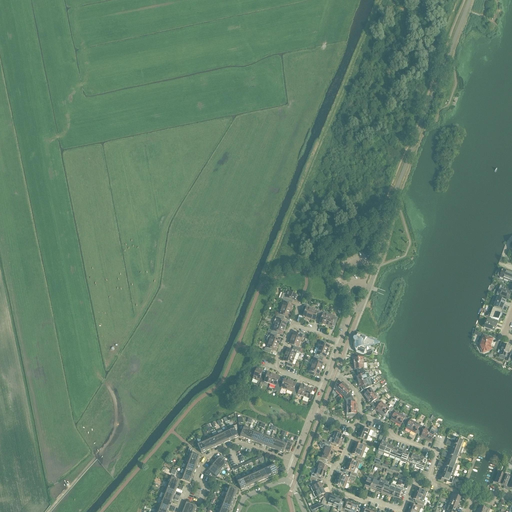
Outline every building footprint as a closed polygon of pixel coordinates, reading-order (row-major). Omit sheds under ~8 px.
[(511,273),(502,270),(502,271),(501,271),(501,272),(501,273),(499,272),(497,276),(500,277),(499,277),(511,282),(511,283),(511,273)] [(507,291),(508,288),(500,285),(496,295),(508,300),(511,293),(507,291)] [(290,300),(295,302),(297,296),(291,293),(292,292),(286,290),(284,294),(285,294),(283,300),(289,302),(290,300)] [(504,305),(505,301),(494,297),(492,301),(495,303),(494,307),(505,311),(507,307),(505,306),(504,305)] [(293,307),(288,305),(289,302),(283,300),(282,303),(284,303),(281,309),(291,313),(293,307)] [(303,317),(308,319),(313,308),(304,305),(302,311),(304,312),(303,317)] [(316,317),(319,318),(321,312),(313,308),(308,319),(314,322),(316,317)] [(500,315),(501,312),(490,308),(488,312),(491,314),(489,317),(498,321),(499,318),(500,318),(502,315),(500,315)] [(289,318),(291,313),(281,309),(279,315),(278,314),(277,317),(283,319),(284,317),(289,318)] [(319,323),(325,326),(330,314),(329,314),(324,312),(324,313),(321,312),(319,318),(318,318),(319,319),(319,320),(319,321),(320,322),(319,323)] [(335,324),(338,318),(335,317),(330,314),(325,326),(331,328),(333,323),(335,324)] [(287,323),(282,322),(283,319),(277,317),(276,316),(273,325),(275,326),(285,329),(287,323)] [(494,332),(497,324),(487,320),(486,321),(485,321),(484,321),(484,322),(484,323),(484,324),(485,325),(484,328),(487,329),(487,330),(487,331),(488,331),(488,332),(489,332),(490,332),(490,331),(491,331),(494,332)] [(282,335),(285,329),(275,326),(273,331),(272,331),(271,333),(277,336),(278,333),(282,335)] [(305,339),(305,338),(304,337),(305,334),(299,332),(298,335),(293,333),(291,339),(303,343),(304,342),(305,339)] [(280,340),(276,338),(277,336),(271,333),(270,336),(269,336),(268,337),(267,339),(267,341),(269,342),(278,346),(280,340)] [(374,343),(374,342),(374,341),(373,341),(364,337),(363,336),(362,336),(362,335),(361,335),(360,335),(359,336),(357,335),(356,337),(355,338),(354,338),(353,339),(353,340),(353,341),(353,342),(353,344),(353,346),(353,348),(353,349),(355,349),(355,351),(356,352),(356,353),(362,355),(363,356),(366,350),(365,349),(364,348),(364,347),(373,345),(373,344),(374,343)] [(482,339),(479,346),(483,353),(491,350),(489,347),(492,339),(483,335),(482,339)] [(298,348),(301,342),(303,343),(291,339),(289,345),(294,346),(293,349),(299,351),(300,348),(298,348)] [(328,353),(330,347),(325,345),(326,342),(320,340),(319,343),(320,343),(318,349),(328,353)] [(276,352),(278,346),(269,342),(267,348),(265,347),(264,350),(270,353),(271,350),(276,352)] [(506,358),(510,347),(503,344),(499,355),(506,358)] [(328,353),(318,349),(315,348),(313,354),(315,354),(314,357),(320,359),(321,360),(321,358),(322,359),(323,358),(326,359),(328,353)] [(298,354),(299,351),(293,349),(292,351),(287,350),(285,355),(297,360),(299,355),(298,354)] [(363,363),(362,355),(356,353),(356,358),(353,359),(353,364),(363,363)] [(292,365),(294,359),(297,360),(285,355),(282,361),(287,363),(286,366),(292,368),(294,365),(292,365)] [(324,363),(319,362),(320,359),(314,357),(313,360),(314,360),(312,366),(321,369),(324,363)] [(250,374),(254,376),(257,369),(259,364),(257,363),(254,365),(250,374)] [(364,369),(363,363),(353,364),(354,370),(356,370),(357,373),(364,372),(365,371),(365,369),(364,369)] [(319,375),(321,369),(312,366),(310,371),(308,371),(307,374),(313,376),(314,373),(319,375)] [(261,383),(263,377),(261,376),(263,371),(257,369),(254,376),(253,379),(258,381),(257,384),(257,385),(260,386),(261,383)] [(370,378),(368,373),(365,374),(364,372),(357,373),(358,377),(355,378),(357,383),(367,379),(370,378)] [(264,382),(270,384),(273,375),(268,373),(266,377),(263,377),(261,383),(264,384),(264,382)] [(277,392),(280,383),(278,382),(279,377),(273,375),(270,384),(276,387),(274,390),(277,392)] [(287,391),(290,381),(284,379),(283,384),(280,383),(277,392),(279,393),(281,389),(287,391)] [(370,387),(369,385),(367,379),(357,383),(359,388),(362,387),(364,390),(365,390),(370,387)] [(297,389),(294,388),(296,384),(290,381),(287,391),(292,393),(292,394),(294,395),(297,389)] [(340,395),(346,387),(342,384),(340,386),(336,384),(333,390),(335,391),(340,395)] [(303,397),(307,388),(301,385),(299,390),(297,389),(294,395),(297,396),(298,395),(303,397)] [(350,395),(351,394),(350,392),(350,391),(346,387),(340,395),(344,399),(345,401),(351,398),(350,395)] [(374,394),(371,389),(370,387),(365,390),(366,393),(363,395),(366,400),(374,394)] [(311,402),(314,396),(311,395),(313,390),(307,388),(303,397),(309,399),(308,401),(311,402)] [(380,400),(378,398),(374,394),(366,400),(370,404),(373,407),(380,400)] [(356,408),(356,403),(355,403),(354,401),(353,401),(351,398),(345,401),(346,403),(346,409),(356,408)] [(379,414),(386,406),(381,402),(380,400),(373,407),(375,405),(378,407),(375,410),(379,414)] [(388,418),(393,411),(394,409),(391,407),(390,409),(386,406),(379,414),(384,417),(385,416),(388,418)] [(356,414),(356,408),(346,409),(346,417),(353,417),(353,416),(354,415),(354,414),(356,414)] [(395,423),(400,414),(393,411),(388,418),(389,416),(392,417),(390,421),(395,423)] [(405,424),(408,419),(400,414),(395,423),(400,426),(402,423),(405,424)] [(410,431),(415,423),(408,419),(405,424),(407,425),(405,429),(410,431)] [(419,433),(423,427),(415,423),(410,431),(415,434),(416,433),(418,434),(418,435),(419,433)] [(245,439),(249,429),(244,426),(240,437),(245,439)] [(238,437),(233,427),(228,429),(233,440),(238,437)] [(368,436),(370,431),(375,432),(376,429),(369,427),(367,429),(362,427),(360,433),(368,436)] [(425,439),(430,431),(423,427),(419,433),(420,433),(420,435),(421,435),(421,437),(425,439)] [(432,439),(435,440),(437,434),(435,433),(436,431),(432,428),(430,431),(425,439),(430,442),(432,439)] [(233,440),(228,429),(223,432),(227,442),(233,440)] [(251,441),(255,431),(249,429),(245,439),(251,441)] [(343,442),(345,437),(339,434),(340,432),(334,429),(333,432),(335,433),(332,438),(343,442)] [(256,443),(260,433),(255,431),(251,441),(256,443)] [(227,442),(223,432),(218,434),(222,444),(227,442)] [(262,445),(266,435),(260,433),(256,443),(262,445)] [(366,441),(368,436),(360,433),(358,438),(363,440),(362,443),(368,445),(369,442),(366,441)] [(222,444),(218,434),(212,436),(217,447),(222,444)] [(267,447),(271,437),(266,435),(262,445),(267,447)] [(217,447),(212,436),(207,439),(212,449),(217,447)] [(272,449),(276,439),(271,437),(267,447),(272,449)] [(384,453),(387,445),(385,444),(386,442),(387,438),(383,437),(378,451),(384,453)] [(341,447),(343,442),(332,438),(330,443),(325,441),(323,444),(329,446),(330,443),(341,447)] [(212,449),(207,439),(202,441),(207,451),(212,449)] [(278,451),(282,441),(276,439),(272,449),(278,451)] [(461,448),(464,442),(456,439),(455,442),(453,442),(454,441),(448,439),(446,442),(461,448)] [(283,453),(288,441),(287,440),(287,443),(282,441),(278,451),(283,453)] [(207,451),(202,441),(194,444),(196,448),(198,447),(201,454),(207,451)] [(289,453),(293,443),(288,441),(283,453),(284,451),(289,453)] [(452,450),(459,453),(461,448),(446,442),(445,445),(451,447),(452,447),(453,447),(452,450)] [(331,449),(330,448),(331,447),(329,446),(323,444),(320,443),(319,446),(320,448),(323,449),(322,453),(323,453),(332,456),(334,451),(331,450),(331,449)] [(364,453),(366,448),(367,448),(368,445),(362,443),(361,446),(356,443),(354,449),(364,453)] [(389,455),(393,447),(387,445),(384,453),(389,455)] [(395,458),(398,449),(393,447),(389,455),(395,458)] [(198,462),(200,457),(196,455),(196,454),(197,454),(189,448),(188,452),(190,453),(188,458),(198,462)] [(362,458),(364,453),(354,449),(351,454),(357,456),(356,459),(362,461),(363,459),(362,458)] [(400,460),(404,451),(399,449),(398,449),(395,458),(400,460)] [(457,459),(459,453),(452,450),(450,453),(449,453),(449,452),(443,450),(442,453),(457,459)] [(406,462),(409,456),(410,453),(404,451),(400,460),(400,462),(405,464),(406,462)] [(330,462),(332,456),(323,453),(321,459),(318,457),(317,460),(323,462),(324,460),(330,462)] [(455,464),(457,459),(442,453),(441,456),(447,458),(448,458),(447,461),(455,464)] [(414,468),(418,457),(412,454),(411,457),(409,456),(406,462),(412,464),(411,467),(411,468),(414,468)] [(228,464),(223,460),(219,457),(216,461),(224,469),(228,464)] [(422,474),(427,460),(418,457),(414,468),(414,469),(414,467),(420,469),(420,470),(418,477),(421,478),(422,474)] [(196,468),(198,462),(188,458),(186,464),(196,468)] [(358,469),(360,464),(361,464),(362,461),(356,459),(355,462),(349,460),(347,465),(356,468),(358,469)] [(326,473),(328,467),(322,465),(323,462),(317,460),(316,463),(319,464),(317,470),(326,473)] [(224,469),(216,461),(212,466),(220,473),(224,469)] [(455,464),(447,461),(446,465),(445,464),(439,461),(438,464),(455,471),(458,465),(455,464)] [(276,470),(273,463),(268,466),(272,476),(280,473),(278,469),(276,470)] [(194,473),(196,468),(186,464),(184,469),(194,473)] [(453,477),(455,471),(438,464),(437,467),(443,470),(443,469),(444,469),(443,473),(453,477)] [(354,474),(356,468),(347,465),(345,471),(351,473),(350,475),(356,478),(357,475),(354,474)] [(220,473),(212,466),(208,470),(211,473),(216,477),(220,473)] [(272,476),(268,466),(262,468),(267,478),(272,476)] [(267,478),(262,468),(257,471),(262,481),(267,478)] [(192,478),(194,473),(184,469),(182,474),(192,478)] [(317,479),(318,476),(324,478),(326,473),(317,470),(315,469),(313,474),(312,474),(311,476),(317,479)] [(262,481),(257,471),(252,473),(257,483),(262,481)] [(257,483),(252,473),(247,475),(251,485),(257,483)] [(452,480),(453,477),(454,477),(453,477),(443,473),(442,476),(440,475),(437,480),(446,484),(446,482),(451,484),(453,480),(452,480)] [(500,485),(504,475),(498,473),(494,482),(493,482),(492,484),(495,486),(496,483),(500,485)] [(190,484),(192,478),(182,474),(179,480),(190,484)] [(349,478),(355,481),(356,478),(350,475),(349,478),(339,474),(336,480),(347,484),(349,478)] [(251,485),(247,475),(241,478),(246,488),(251,485)] [(370,489),(373,480),(374,480),(375,478),(369,475),(364,487),(370,489)] [(507,484),(510,477),(504,475),(500,485),(504,486),(503,489),(506,490),(508,484),(507,484)] [(313,493),(323,489),(320,483),(318,484),(317,481),(316,481),(317,479),(311,476),(310,480),(311,483),(312,487),(310,488),(313,493)] [(178,487),(180,481),(169,477),(167,483),(178,487)] [(246,488),(241,478),(236,480),(241,490),(246,488)] [(345,489),(347,484),(336,480),(334,485),(345,489)] [(379,482),(374,480),(373,480),(370,489),(376,491),(379,482)] [(385,485),(384,485),(381,493),(387,495),(390,487),(387,486),(389,482),(386,481),(385,485)] [(381,493),(384,485),(379,482),(376,491),(381,493)] [(176,492),(178,487),(167,483),(165,488),(176,492)] [(392,498),(397,486),(391,484),(390,487),(387,495),(392,498)] [(400,500),(405,489),(397,486),(392,498),(400,500)] [(236,496),(238,491),(227,487),(225,492),(236,496)] [(174,497),(176,492),(165,488),(163,493),(174,497)] [(425,498),(427,492),(428,493),(430,490),(424,488),(423,491),(417,488),(415,494),(425,498)] [(322,495),(325,494),(323,489),(313,493),(315,498),(317,497),(317,498),(318,498),(319,499),(323,497),(322,495)] [(234,501),(236,496),(225,492),(223,497),(234,501)] [(172,503),(174,497),(163,493),(161,499),(172,503)] [(425,501),(424,501),(425,498),(415,494),(413,499),(415,500),(415,501),(416,502),(417,502),(416,504),(417,504),(423,506),(425,501)] [(460,501),(461,498),(452,494),(450,500),(461,504),(462,502),(460,501)] [(333,507),(337,497),(331,495),(329,500),(323,498),(321,504),(319,505),(320,507),(324,505),(327,506),(327,505),(333,507)] [(232,507),(234,501),(223,497),(221,503),(232,507)] [(340,511),(343,506),(343,503),(341,502),(342,499),(337,497),(333,507),(338,509),(337,510),(340,511)] [(170,508),(172,503),(161,499),(159,504),(170,508)] [(461,504),(450,500),(448,506),(457,509),(458,506),(461,507),(461,504)] [(341,511),(349,511),(353,503),(347,501),(345,507),(343,506),(340,511),(341,511)] [(195,511),(197,506),(186,502),(184,508),(195,511)] [(229,511),(232,507),(221,503),(219,508),(229,511)] [(358,511),(359,510),(358,510),(358,508),(357,508),(358,505),(353,503),(349,511),(358,511)]
